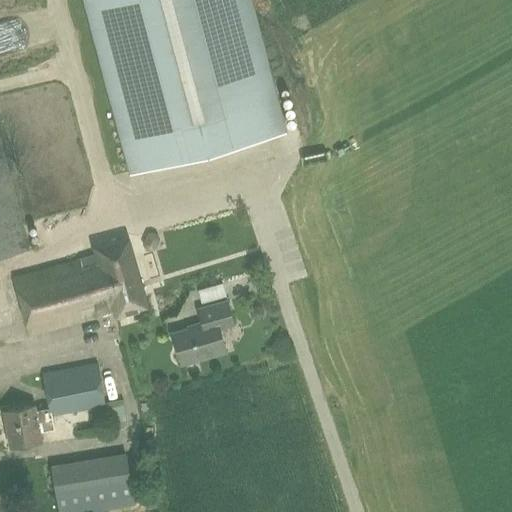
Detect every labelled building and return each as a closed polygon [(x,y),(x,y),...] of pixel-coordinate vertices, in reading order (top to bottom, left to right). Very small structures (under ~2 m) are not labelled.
[(86,0),(132,171),(283,131),(248,0),(86,0)] [(0,257),(29,250),(0,140),(0,257)] [(97,253),(13,278),(29,336),(114,312),(116,318),(148,308),(128,239),(95,248),(97,253)] [(206,300),(230,298),(229,284),(205,285),(206,300)] [(219,331),(233,327),(225,302),(196,311),(198,317),(191,319),(194,328),(170,335),(179,366),(225,352),(219,331)] [(51,415),(105,405),(109,423),(127,419),(123,399),(104,403),(97,361),(42,374),(49,408),(35,411),(34,405),(3,411),(9,447),(40,442),(39,432),(53,429),(51,415)] [(51,468),(58,511),(78,511),(134,503),(126,456),(51,468)]
